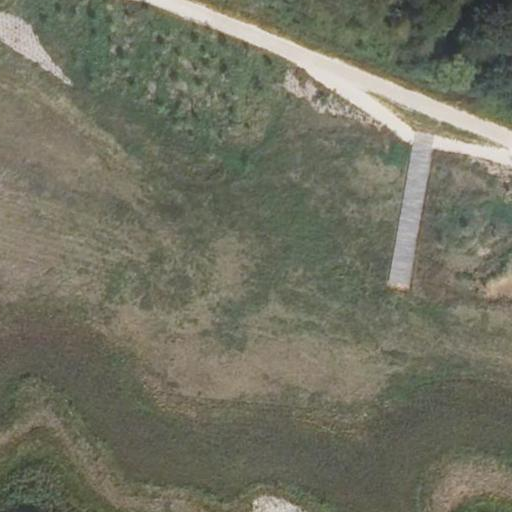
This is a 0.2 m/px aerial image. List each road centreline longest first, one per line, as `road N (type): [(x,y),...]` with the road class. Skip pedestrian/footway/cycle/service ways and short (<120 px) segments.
road 1 (track): [(159,0),(511,139)]
road 2 (track): [(317,61),(420,147),(511,155)]
